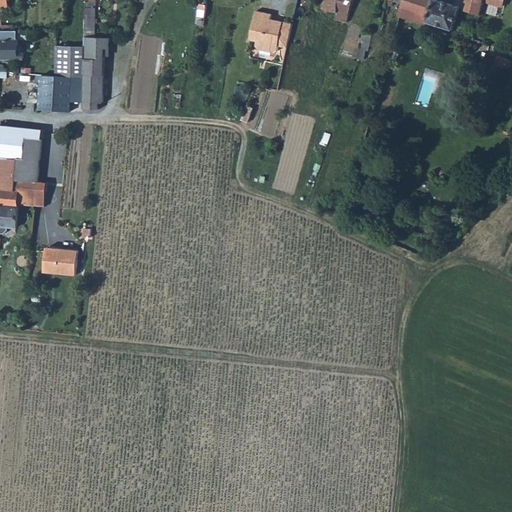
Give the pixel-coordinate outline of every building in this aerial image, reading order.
[(321,0),(321,9),(338,11),(339,0),(321,0)] [(337,20),(348,22),(354,0),(339,0),(338,11),(337,20)] [(427,23),(428,20),(454,28),(460,6),(441,0),(404,0),(400,14),(402,15),(427,23)] [(485,0),(467,0),(464,9),(481,15),(485,0)] [(86,29),(96,29),(96,6),(87,6),(86,29)] [(273,14),(256,11),(250,40),(257,43),(255,48),(251,53),(252,57),(280,64),(284,48),(288,48),(293,24),(272,19),(273,14)] [(0,29),(11,29),(12,24),(4,24),(4,14),(0,13),(0,29)] [(11,38),(11,29),(0,29),(0,58),(26,59),(26,51),(20,51),(20,38),(11,38)] [(110,44),(110,35),(86,33),(86,44),(85,99),(84,105),(99,105),(99,99),(105,99),(106,44),(110,44)] [(71,109),(72,99),(85,99),(86,44),(57,43),(57,57),(56,73),(55,109),(71,109)] [(56,73),(43,72),(42,108),(55,109),(56,73)] [(0,134),(0,155),(19,157),(16,190),(18,190),(37,192),(38,180),(43,138),(0,134)] [(0,188),(16,190),(19,157),(0,155),(0,188)] [(36,203),(46,204),(48,181),(38,180),(37,192),(36,203)] [(0,188),(0,204),(16,206),(17,202),(18,190),(16,190),(0,188)] [(36,203),(37,192),(18,190),(17,202),(36,203)] [(19,206),(16,206),(0,204),(0,231),(2,232),(3,224),(17,225),(19,206)] [(43,268),(75,272),(77,248),(46,245),(43,268)]
